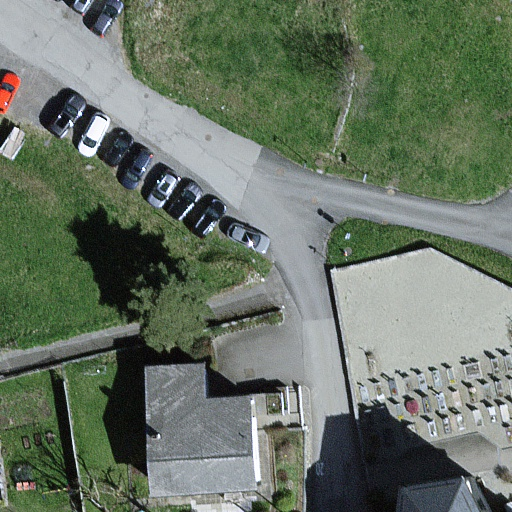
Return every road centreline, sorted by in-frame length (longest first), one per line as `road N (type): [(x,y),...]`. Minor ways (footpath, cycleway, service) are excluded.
road 1 (residential): [(0,14),(304,190)]
road 2 (residential): [(304,190),(300,281),(334,429),(333,511)]
road 3 (residential): [(304,190),(477,225),(509,212)]
